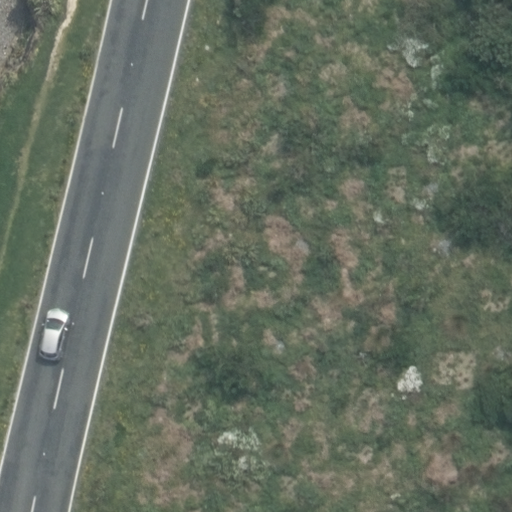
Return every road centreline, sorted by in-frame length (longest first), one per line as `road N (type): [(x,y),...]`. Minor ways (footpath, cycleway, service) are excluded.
road 1 (secondary): [(31,511),(145,0)]
road 2 (track): [(66,0),(0,230)]
